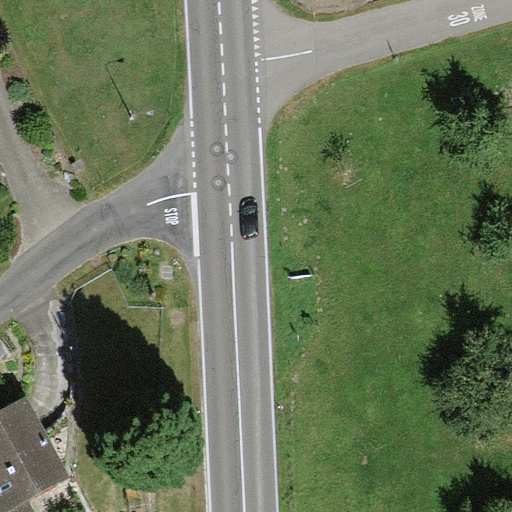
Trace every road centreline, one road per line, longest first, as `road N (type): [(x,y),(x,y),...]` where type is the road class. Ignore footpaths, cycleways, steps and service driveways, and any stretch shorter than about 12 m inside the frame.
road 1 (primary): [(243,511),(228,177)]
road 2 (residential): [(222,65),(488,0)]
road 3 (unclassified): [(0,304),(173,185),(228,177)]
